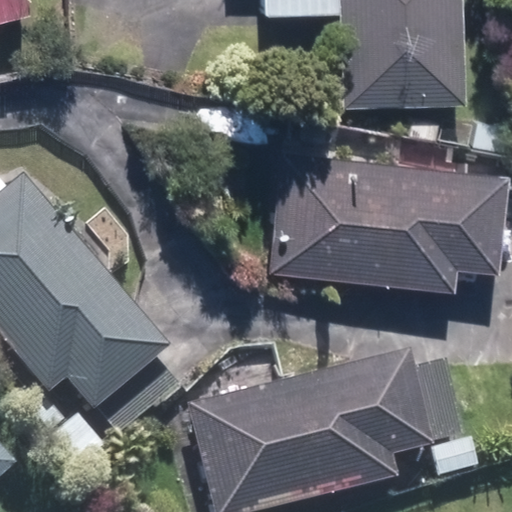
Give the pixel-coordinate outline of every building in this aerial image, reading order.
[(25,0),(0,0),(0,10),(26,4),(25,0)] [(238,0),(239,8),(356,8),(356,104),(475,104),(475,0),(238,0)] [(511,163),(297,147),(288,261),(481,276),(482,266),(511,268),(511,163)] [(23,173),(0,192),(0,331),(49,388),(66,374),(95,407),(169,345),(23,173)] [(197,411),(222,495),(421,435),(396,351),(197,411)] [(0,476),(16,462),(0,444),(0,476)]
